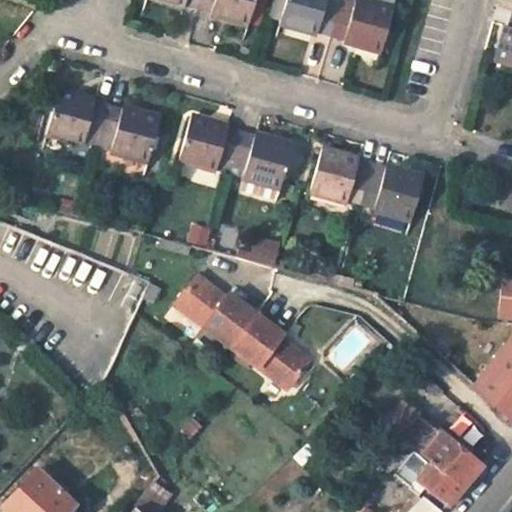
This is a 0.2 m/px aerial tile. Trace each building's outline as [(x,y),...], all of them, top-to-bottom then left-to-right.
[(161,0),(250,25),(256,0),(161,0)] [(272,0),(267,15),(277,19),(284,0),(272,0)] [(395,8),(392,7),(369,0),(289,0),(283,20),(383,49),(395,8)] [(511,14),(499,60),(511,63),(511,14)] [(60,90),(49,134),(83,143),(87,130),(114,138),(112,150),(148,161),(160,117),(60,90)] [(181,161),(243,178),(276,187),(281,189),(292,145),(194,116),(181,161)] [(412,222),(424,177),(326,150),(312,193),(412,222)] [(273,199),(276,187),(243,178),(240,190),(273,199)] [(187,241),(208,245),(211,225),(190,222),(187,241)] [(244,257),(274,264),(280,240),(250,233),(244,257)] [(178,301),(234,344),(258,310),(229,289),(226,294),(199,273),(178,301)] [(144,291),(154,297),(161,281),(152,277),(149,281),(144,291)] [(279,326),(258,310),(234,344),(288,388),(309,358),(275,332),(279,326)] [(436,392),(441,387),(425,374),(420,379),(436,392)] [(409,428),(419,416),(414,411),(404,424),(409,428)] [(391,429),(430,460),(463,486),(480,465),(467,454),(454,444),(419,416),(409,428),(404,424),(398,419),(391,429)] [(454,444),(467,454),(470,450),(458,440),(454,444)] [(448,505),(463,486),(430,460),(417,479),(446,502),(448,505)] [(2,504),(9,511),(65,511),(74,503),(37,468),(2,504)] [(134,507),(139,511),(155,511),(170,492),(154,479),(134,507)] [(410,511),(436,511),(440,508),(425,497),(410,511)]
